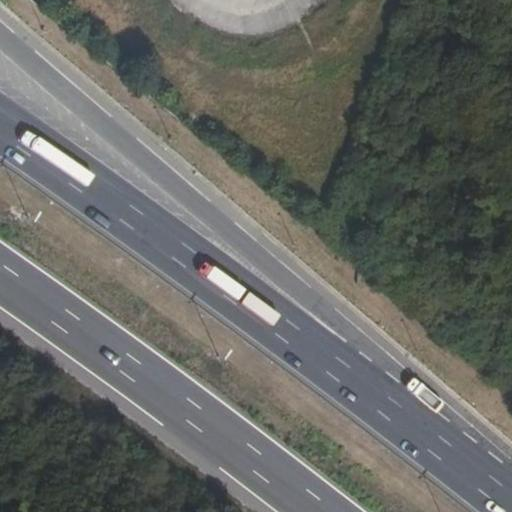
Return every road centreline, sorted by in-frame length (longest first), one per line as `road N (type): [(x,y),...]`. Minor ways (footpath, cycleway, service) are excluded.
road 1 (motorway): [(386,400),(294,280),(0,28)]
road 2 (motorway): [(386,400),(0,125)]
road 3 (motorway): [(0,274),(320,511)]
road 4 (motorway): [(511,505),(386,400)]
